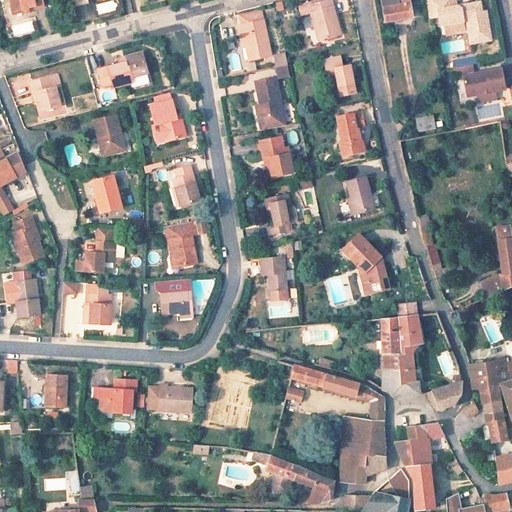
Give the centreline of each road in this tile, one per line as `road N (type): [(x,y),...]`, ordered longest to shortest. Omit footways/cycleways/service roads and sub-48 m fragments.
road 1 (residential): [(0,348),(192,356),(219,325),(230,275),(190,13)]
road 2 (residential): [(363,0),(395,159),(466,370),(467,392),(445,422)]
road 3 (residential): [(0,62),(190,13)]
road 4 (residential): [(59,238),(0,75)]
